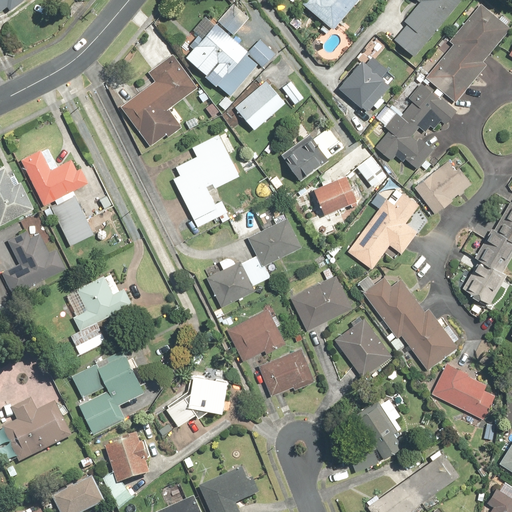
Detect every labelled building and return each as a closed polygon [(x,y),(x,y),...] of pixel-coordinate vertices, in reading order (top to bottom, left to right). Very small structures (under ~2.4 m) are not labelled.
[(0,0),(0,11),(1,13),(10,6),(13,11),(28,0),(0,0)] [(334,30),(361,0),(307,0),(305,3),(334,30)] [(463,0),(419,0),(422,2),(406,21),(409,24),(396,39),(417,57),(464,0),(463,0)] [(237,4),(221,20),(232,32),(249,15),(237,4)] [(485,61),(511,28),(482,4),(451,42),(455,44),(427,78),(457,102),(488,64),(485,61)] [(250,52),(220,24),(206,39),(201,35),(191,45),(195,50),(190,56),(209,75),(207,77),(218,88),(221,85),(233,96),(262,65),(265,68),(278,55),(262,39),(250,52)] [(200,87),(174,53),(149,72),(156,81),(122,107),(152,146),(168,134),(171,137),(185,126),(171,109),(200,87)] [(288,103),(269,80),(237,107),(256,129),(288,103)] [(293,80),(284,87),(297,104),(306,96),(293,80)] [(423,143),(414,136),(421,127),(427,132),(432,126),(435,128),(441,121),(446,125),(457,112),(423,84),(400,112),(389,104),(377,119),(391,131),(377,147),(394,161),(397,156),(404,162),(407,158),(419,169),(439,145),(428,137),(423,143)] [(331,127),(316,138),(326,151),(341,140),(331,127)] [(316,138),(312,132),(282,155),(302,181),(331,158),(326,151),(316,138)] [(242,175),(221,134),(195,148),(199,156),(179,167),(183,175),(175,179),(199,227),(220,215),(224,222),(232,218),(216,188),(242,175)] [(50,147),(24,160),(46,204),(58,199),(75,190),(87,184),(74,159),(59,166),(50,147)] [(389,175),(373,155),(358,167),(374,187),(389,175)] [(460,175),(450,161),(416,188),(438,215),(475,185),(464,171),(460,175)] [(0,221),(2,225),(36,207),(24,182),(17,185),(8,167),(0,170),(0,221)] [(360,203),(349,176),(315,188),(325,216),(360,203)] [(408,222),(421,206),(397,188),(349,251),(373,269),(391,245),(403,254),(420,231),(408,222)] [(53,207),(72,245),(96,234),(75,190),(58,199),(60,204),(53,207)] [(259,255),(269,274),(278,270),(275,262),(304,247),(290,217),(288,219),(281,205),(260,215),(266,229),(250,237),(259,255)] [(511,211),(500,232),(511,238),(511,211)] [(29,231),(10,240),(21,264),(4,272),(15,294),(67,268),(58,249),(52,252),(42,233),(32,238),(29,231)] [(511,238),(500,232),(498,231),(481,259),(485,261),(504,272),(511,258),(511,238)] [(238,263),(234,255),(221,261),(225,269),(209,277),(223,307),(257,291),(254,285),(270,277),(269,274),(259,255),(244,262),(243,260),(238,263)] [(504,272),(485,261),(468,290),(492,304),(509,275),(504,272)] [(336,277),(331,267),(324,271),(329,280),(292,300),(308,331),(354,307),(337,276),(336,277)] [(110,274),(69,296),(79,315),(75,317),(82,330),(98,322),(134,303),(123,284),(117,287),(110,274)] [(376,284),(370,276),(360,284),(397,337),(403,333),(429,370),(458,349),(430,309),(426,312),(402,279),(392,287),(386,277),(376,284)] [(228,331),(244,361),(266,350),(268,354),(288,343),(269,309),(228,331)] [(365,318),(363,315),(353,322),(355,325),(338,338),(366,376),(395,355),(367,317),(365,318)] [(129,347),(74,376),(85,398),(105,387),(108,392),(80,406),(95,436),(129,419),(122,404),(151,390),(129,347)] [(260,365),(273,396),(295,386),(297,390),(319,381),(304,347),(260,365)] [(486,419),(498,396),(487,391),(491,382),(450,362),(434,394),(486,419)] [(199,414),(201,418),(212,410),(228,412),(231,381),(195,377),(193,394),(169,408),(180,426),(199,414)] [(393,397),(382,403),(385,409),(398,431),(409,425),(393,397)] [(73,436),(58,404),(39,412),(33,399),(13,408),(19,422),(5,428),(20,460),(73,436)] [(385,409),(365,421),(385,456),(406,445),(398,431),(385,409)] [(511,431),(511,432),(511,433),(510,434),(510,435),(509,436),(509,437),(510,438),(510,439),(510,440),(511,440),(511,441),(511,445),(501,462),(511,468),(511,431)] [(142,445),(138,434),(107,445),(121,484),(152,473),(148,461),(152,459),(147,443),(142,445)] [(376,446),(352,454),(358,473),(383,465),(376,446)] [(420,511),(417,507),(422,503),(425,508),(439,498),(436,493),(462,474),(446,452),(444,453),(441,450),(432,456),(435,460),(381,499),(377,494),(367,501),(374,511),(420,511)] [(240,511),(237,504),(261,493),(255,478),(250,480),(245,468),(201,486),(211,511),(240,511)] [(88,511),(107,502),(94,477),(54,498),(61,511),(88,511)] [(511,511),(511,484),(507,482),(501,490),(498,488),(489,503),(496,507),(493,511),(511,511)] [(160,511),(202,511),(196,497),(160,511)]
